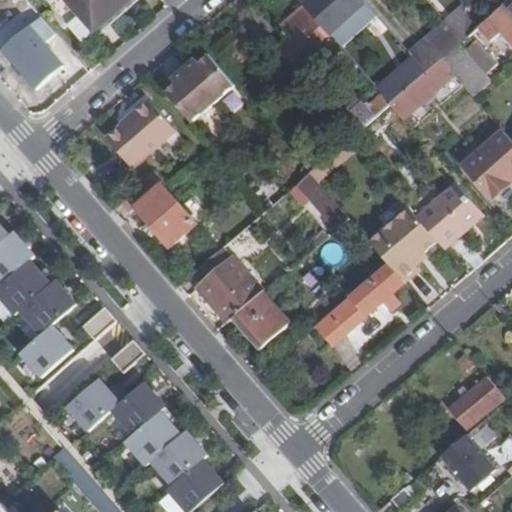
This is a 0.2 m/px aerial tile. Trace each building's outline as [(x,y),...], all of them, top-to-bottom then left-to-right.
[(42,0),(66,27),(70,24),(48,0),(42,0)] [(48,0),(70,24),(79,17),(94,33),(114,16),(132,0),(48,0)] [(313,0),(305,7),(307,10),(316,19),(332,37),(368,5),(363,0),(313,0)] [(511,0),(509,0),(496,12),(511,31),(511,0)] [(252,10),(243,18),(260,37),(268,29),(252,10)] [(282,32),(290,41),(316,19),(307,10),(282,32)] [(479,27),(466,12),(464,39),(479,27)] [(55,33),(41,16),(2,49),(17,67),(35,88),(62,65),(44,43),(55,33)] [(85,41),(94,33),(79,17),(70,24),(85,41)] [(299,73),(336,42),(332,37),(316,19),(290,41),(284,46),(279,50),(299,73)] [(447,20),(409,52),(415,59),(426,72),(442,58),(449,52),(464,39),(447,20)] [(82,43),(85,41),(70,24),(66,27),(82,43)] [(229,42),(210,58),(218,68),(224,62),(237,77),(242,73),(263,55),(241,31),(229,42)] [(482,91),(449,52),(442,58),(451,69),(475,97),(482,91)] [(176,87),(167,95),(197,129),(239,92),(231,83),(218,68),(210,58),(209,58),(201,65),(197,61),(187,70),(172,83),(176,87)] [(432,86),(451,69),(442,58),(426,72),(406,90),(390,103),(405,121),(437,93),(432,86)] [(415,59),(379,91),(384,97),(390,103),(406,90),(426,72),(415,59)] [(253,86),(242,73),(237,77),(231,83),(239,92),(242,95),(253,86)] [(363,106),(339,127),(350,139),(350,138),(373,118),(390,103),(384,97),(379,91),(363,106)] [(109,143),(134,172),(177,133),(150,103),(141,111),(133,118),(135,120),(109,143)] [(508,175),(511,171),(511,139),(500,126),(460,160),(488,192),(508,175)] [(307,166),(312,171),(339,148),(334,142),(307,166)] [(174,190),(159,172),(129,196),(147,216),(164,236),(192,212),(174,190)] [(321,210),(337,228),(349,219),(311,174),(302,183),(313,195),(323,207),(321,210)] [(468,230),(485,215),(458,183),(418,218),(438,241),(445,250),(468,230)] [(410,209),(370,243),(388,264),(405,283),(414,275),(419,270),(416,266),(413,263),(423,253),(438,241),(418,218),(410,209)] [(0,246),(11,237),(0,224),(0,246)] [(321,234),(325,238),(333,232),(329,227),(321,234)] [(25,245),(15,233),(11,237),(0,246),(0,286),(1,288),(31,262),(36,257),(25,245)] [(358,251),(377,274),(388,264),(370,243),(369,241),(358,251)] [(254,281),(225,247),(222,250),(202,267),(210,277),(199,287),(200,288),(190,297),(201,310),(218,330),(233,318),(255,299),(246,288),(254,281)] [(423,253),(413,263),(416,266),(427,257),(423,253)] [(41,273),(31,262),(1,288),(0,288),(0,297),(17,317),(22,312),(52,286),(41,273)] [(405,283),(388,264),(377,274),(314,328),(330,346),(355,326),(383,301),(391,311),(400,304),(391,294),(405,283)] [(287,283),(282,276),(274,282),(267,288),(255,299),(233,318),(248,335),(261,350),(290,324),(269,299),(287,283)] [(262,282),(267,288),(274,282),(268,276),(262,282)] [(52,286),(22,312),(43,337),(54,327),(78,306),(67,293),(57,281),(52,286)] [(119,322),(107,308),(85,327),(97,341),(119,322)] [(54,327),(43,337),(22,355),(43,378),(76,351),(63,336),(54,327)] [(125,374),(147,354),(135,341),(113,360),(125,374)] [(469,429),(505,398),(487,376),(472,390),(467,384),(461,388),(467,394),(461,399),(451,409),(469,429)] [(114,412),(122,405),(111,392),(101,380),(69,408),(90,433),(114,412)] [(114,412),(135,436),(162,412),(167,408),(156,396),(146,384),(122,405),(114,412)] [(127,443),(148,467),(153,463),(183,436),(173,425),(162,412),(135,436),(127,443)] [(153,463),(174,487),(205,460),(209,456),(198,443),(188,432),(183,436),(153,463)] [(468,435),(442,457),(456,474),(471,492),(498,469),(468,435)] [(120,511),(66,450),(54,460),(100,511),(120,511)] [(170,491),(188,511),(194,511),(226,484),(216,473),(205,460),(174,487),(170,491)] [(415,501),(404,489),(395,497),(405,509),(415,501)]
